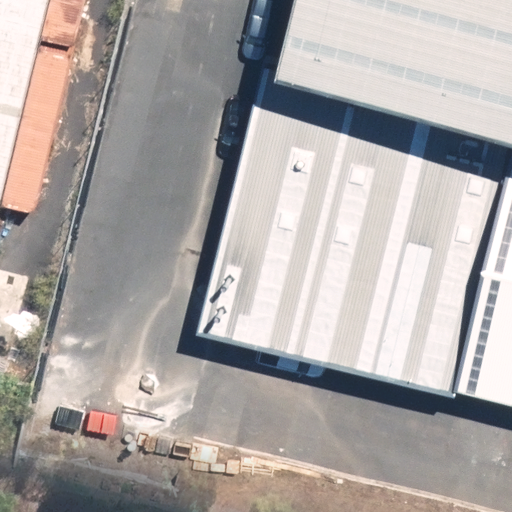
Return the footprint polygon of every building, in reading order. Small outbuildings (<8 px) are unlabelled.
[(0,0),(0,189),(46,0),(0,0)] [(511,0),(305,0),(294,45),(511,98),(511,0)] [(511,114),(270,55),(207,311),(511,386),(511,114)] [(311,484),(328,385),(278,376),(261,475),(311,484)] [(225,483),(247,388),(198,377),(176,472),(225,483)]
